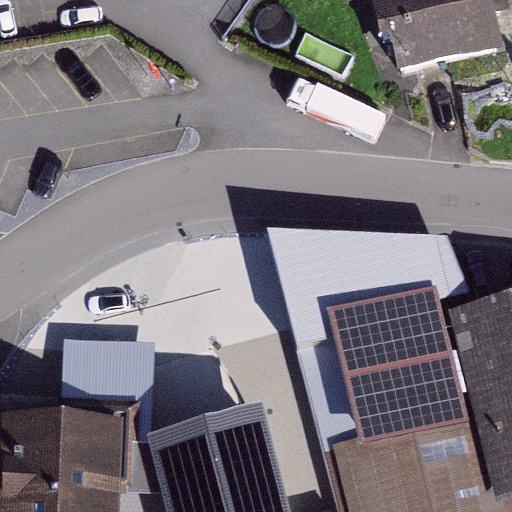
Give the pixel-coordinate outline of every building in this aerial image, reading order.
[(487,0),(373,0),(385,44),(394,42),(402,75),(496,53),(484,1),(487,0)] [(158,281),(172,349),(209,341),(195,273),(158,281)] [(335,505),(337,511),(511,511),(511,492),(503,495),(464,338),(474,335),(463,292),(410,305),(413,316),(341,334),(370,449),(347,455),(358,499),(335,505)] [(511,325),(474,335),(464,338),(503,495),(511,492),(511,325)] [(290,511),(260,402),(146,434),(167,511),(290,511)] [(128,472),(130,416),(68,414),(67,437),(13,434),(10,511),(107,511),(108,493),(106,490),(104,489),(102,488),(97,488),(97,471),(128,472)]
